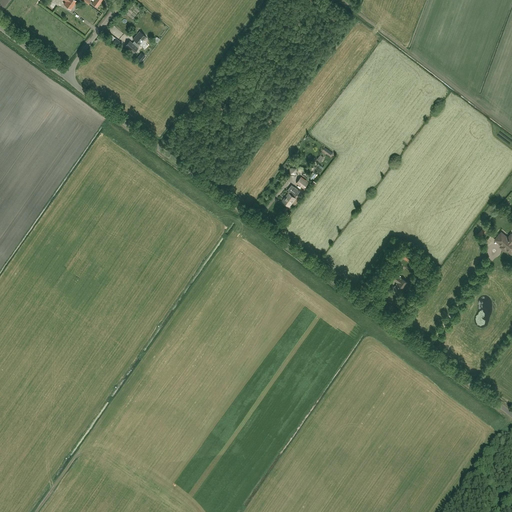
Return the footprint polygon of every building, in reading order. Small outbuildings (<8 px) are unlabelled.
[(75,0),(65,0),(66,0),(64,4),(70,9),(76,1),(75,0)] [(136,16),(142,8),(136,3),(130,12),(136,16)] [(137,47),(146,37),(139,31),(133,38),(135,40),(132,43),(130,40),(125,45),(133,52),(138,48),(137,47)] [(115,38),(113,42),(118,45),(119,46),(121,42),(120,42),(115,38)] [(141,53),(140,54),(136,59),(141,62),(144,57),(146,56),(141,53)] [(304,188),(308,182),(301,177),(296,183),(304,188)] [(296,196),(300,191),(295,187),(290,194),(289,193),(283,201),(289,206),(295,198),(293,196),(295,195),(296,196)] [(487,230),(484,227),(477,234),(480,237),(487,230)] [(511,235),(508,239),(506,237),(505,238),(500,234),(496,240),(503,245),(501,247),(505,249),(506,248),(511,252),(511,251),(511,235)] [(399,254),(409,261),(413,256),(403,249),(399,254)] [(401,293),(408,283),(401,278),(396,275),(393,279),(398,283),(394,288),(401,293)]
